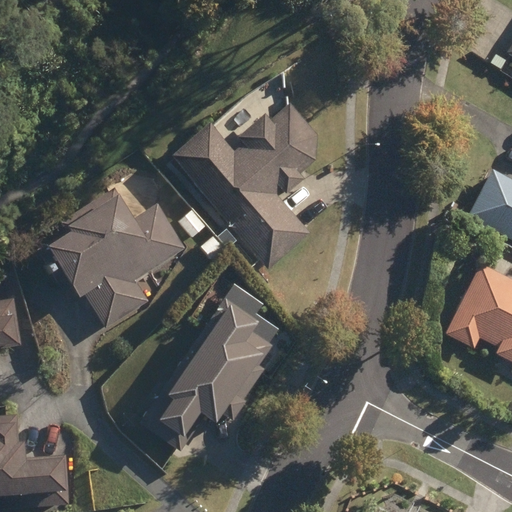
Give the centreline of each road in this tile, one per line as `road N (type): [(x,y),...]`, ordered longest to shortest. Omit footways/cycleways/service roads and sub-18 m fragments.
road 1 (residential): [(341,391),(382,190),(396,47),(416,0)]
road 2 (residential): [(511,474),(341,391)]
road 3 (residential): [(341,391),(277,511)]
